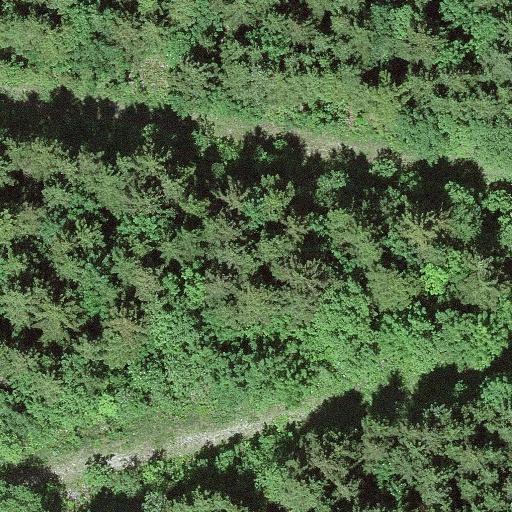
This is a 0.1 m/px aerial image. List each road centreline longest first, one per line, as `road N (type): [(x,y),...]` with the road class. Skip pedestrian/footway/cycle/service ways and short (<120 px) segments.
road 1 (track): [(511,377),(0,474)]
road 2 (track): [(0,78),(511,160)]
